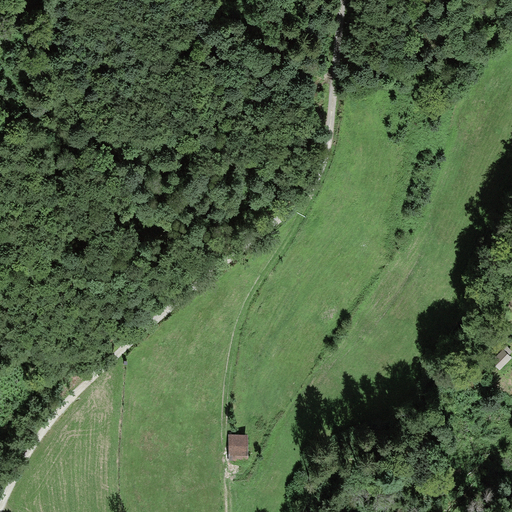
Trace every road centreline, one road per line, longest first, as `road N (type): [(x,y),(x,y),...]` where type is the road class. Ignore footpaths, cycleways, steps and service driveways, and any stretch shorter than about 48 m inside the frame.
road 1 (track): [(0,508),(30,442),(99,366),(303,199),(332,132),(344,0)]
road 2 (track): [(228,511),(229,373),(244,311),(303,199)]
